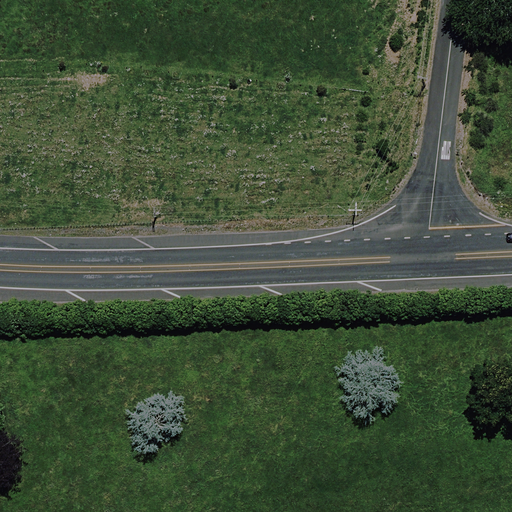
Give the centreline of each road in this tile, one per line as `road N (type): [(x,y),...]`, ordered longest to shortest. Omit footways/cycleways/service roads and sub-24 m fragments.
road 1 (trunk): [(0,259),(432,257)]
road 2 (unclassified): [(457,0),(428,227),(432,257)]
